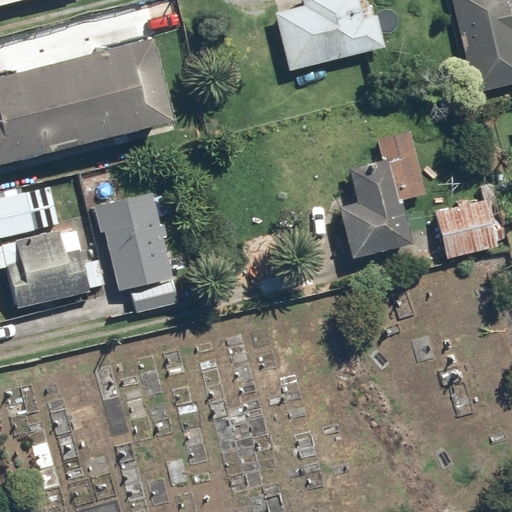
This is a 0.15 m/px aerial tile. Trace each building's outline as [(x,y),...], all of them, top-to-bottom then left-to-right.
[(363,9),(360,0),(271,0),(288,70),(383,47),(373,6),(363,9)] [(511,0),(451,0),(473,92),(511,82),(511,0)] [(0,159),(172,118),(152,36),(0,72),(0,159)] [(351,258),(412,243),(401,200),(425,194),(410,130),(375,138),(380,159),(347,167),(356,202),(339,206),(351,258)] [(128,287),(134,313),(177,302),(150,190),(90,205),(97,234),(104,232),(118,289),(128,287)] [(25,191),(0,197),(0,238),(34,230),(25,191)] [(434,209),(446,259),(499,246),(487,197),(434,209)] [(74,229),(0,246),(0,268),(4,267),(14,309),(90,291),(89,288),(103,285),(97,260),(83,264),(74,229)]
